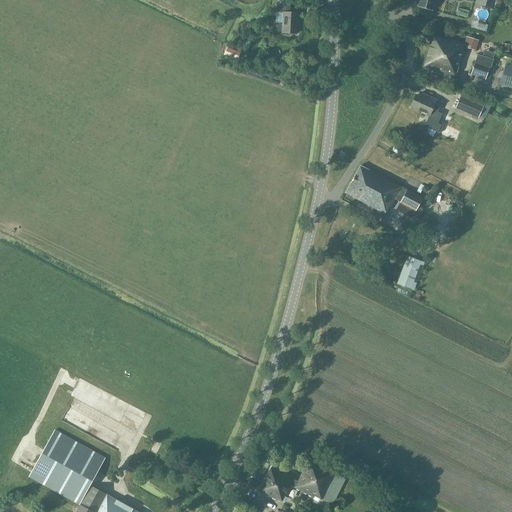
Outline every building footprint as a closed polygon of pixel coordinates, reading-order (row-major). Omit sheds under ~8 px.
[(435,0),(419,0),(417,7),(432,12),(435,0)] [(493,0),(482,0),(481,6),(491,9),(493,0)] [(276,6),(276,13),(283,14),(282,24),(279,24),(277,25),(277,31),(279,33),(281,33),(290,34),(296,34),(296,26),(298,26),(298,14),(291,14),(289,13),(289,6),(276,6)] [(474,18),(472,26),(482,28),(484,21),(474,18)] [(431,35),(422,67),(423,68),(423,67),(456,77),(458,67),(459,67),(465,46),(466,47),(466,48),(476,51),(476,50),(479,43),(479,41),(466,37),(464,44),(431,35)] [(238,60),(240,53),(227,48),(224,55),(238,60)] [(471,66),(474,54),(469,53),(466,62),(462,61),(461,64),(471,66)] [(478,54),(471,76),(486,81),(490,67),(489,67),(491,59),(478,54)] [(511,59),(511,60),(509,66),(505,65),(500,85),(511,88),(511,59)] [(438,133),(441,126),(438,125),(442,115),(437,113),(440,107),(435,105),(437,101),(422,94),(421,97),(415,95),(410,107),(429,116),(428,120),(429,120),(425,128),(438,133)] [(461,97),(455,108),(462,111),(463,109),(479,116),(483,107),(461,97)] [(360,165),(345,194),(384,214),(388,206),(390,207),(394,200),(401,187),(362,166),(360,165)] [(402,205),(398,211),(412,219),(415,212),(423,198),(407,190),(400,203),(402,205)] [(407,256),(397,285),(411,290),(421,262),(407,256)] [(55,430),(42,454),(29,477),(61,495),(79,506),(75,511),(138,511),(107,495),(91,486),(106,458),(55,430)] [(147,465),(151,456),(141,451),(136,460),(147,465)] [(315,497),(332,505),(345,480),(335,475),(310,462),(299,483),(272,470),(261,493),(282,503),(285,497),(286,498),(292,487),(315,498),(315,497)]
